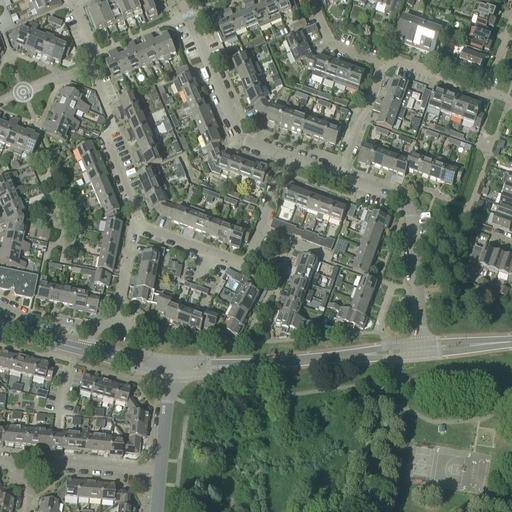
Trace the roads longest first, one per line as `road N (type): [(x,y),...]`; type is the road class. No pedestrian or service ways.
road 1 (tertiary): [(422,350),(172,366)]
road 2 (residential): [(422,350),(409,211),(393,196),(339,176)]
road 3 (residential): [(289,160),(239,138),(188,14)]
road 4 (residential): [(138,227),(93,68)]
road 5 (residential): [(138,227),(245,267),(258,233)]
road 6 (residential): [(339,176),(384,63)]
